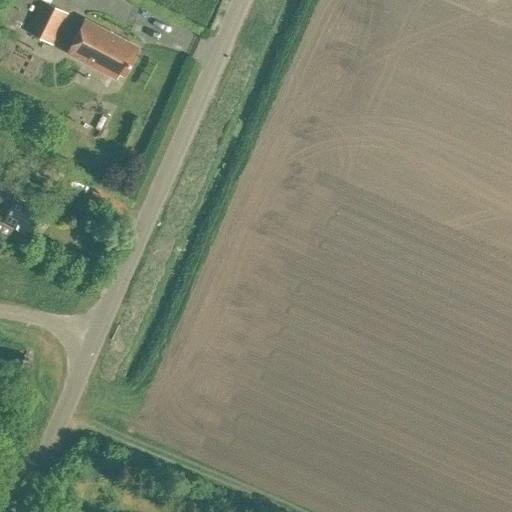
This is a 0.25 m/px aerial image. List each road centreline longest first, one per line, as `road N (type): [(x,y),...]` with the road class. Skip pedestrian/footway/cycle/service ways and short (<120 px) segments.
road 1 (unclassified): [(98,330),(240,0)]
road 2 (track): [(58,419),(279,511)]
road 3 (unclassified): [(19,511),(98,330)]
